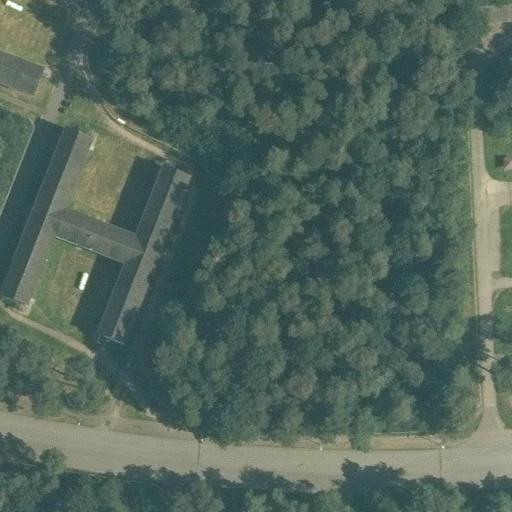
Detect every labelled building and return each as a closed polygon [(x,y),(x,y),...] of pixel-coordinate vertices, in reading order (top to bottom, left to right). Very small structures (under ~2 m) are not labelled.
[(0,0),(0,84),(32,97),(42,72),(0,55),(0,0)] [(511,0),(463,0),(465,24),(511,21),(511,0)] [(135,240),(63,212),(90,141),(66,131),(39,199),(38,199),(26,229),(27,229),(0,298),(26,307),(53,237),(126,265),(98,336),(123,346),(150,278),(151,278),(162,248),(162,247),(188,179),(163,170),(135,240)] [(0,193),(0,213),(2,215),(9,197),(0,193)] [(187,303),(170,294),(166,303),(183,311),(187,303)]
